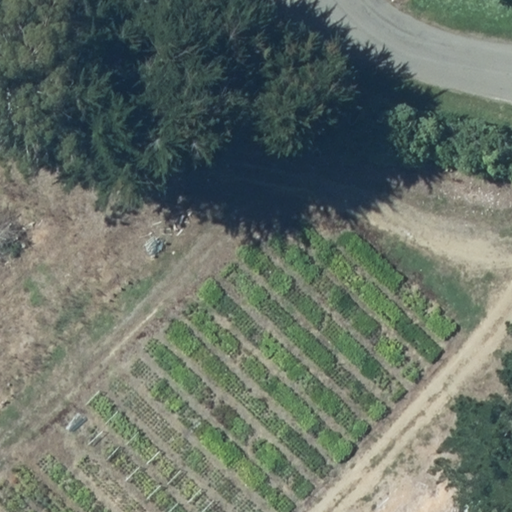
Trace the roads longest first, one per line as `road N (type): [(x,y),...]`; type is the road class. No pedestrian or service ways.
road 1 (unclassified): [(313,0),(240,39),(0,10)]
road 2 (residential): [(511,71),(405,48),(341,0)]
